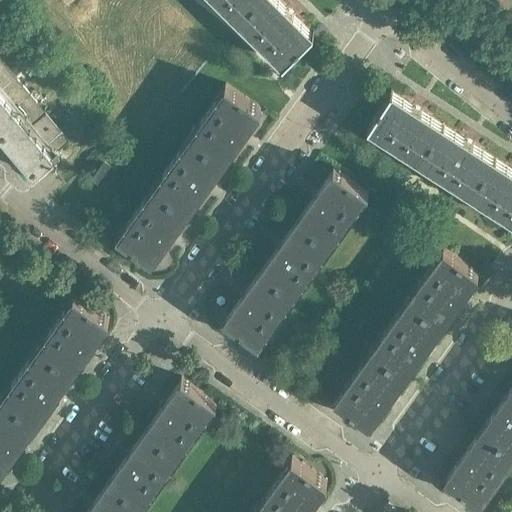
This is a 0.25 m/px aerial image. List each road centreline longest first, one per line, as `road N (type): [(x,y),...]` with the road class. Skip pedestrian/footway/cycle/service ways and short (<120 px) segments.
road 1 (residential): [(158,318),(383,13)]
road 2 (residential): [(388,475),(158,318)]
road 3 (residential): [(24,511),(158,318)]
road 4 (residential): [(388,475),(511,305)]
road 5 (residential): [(158,318),(0,188)]
road 6 (residential): [(511,118),(383,13)]
